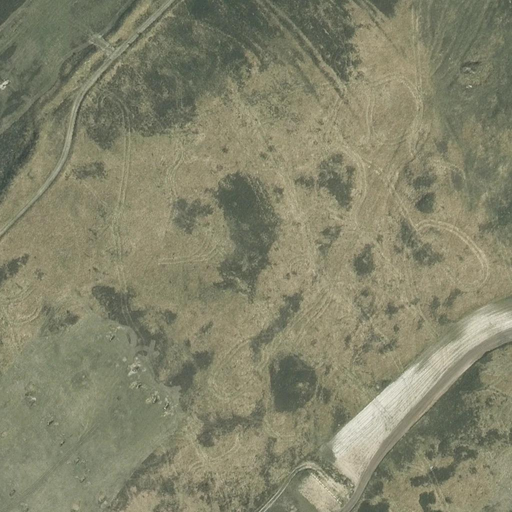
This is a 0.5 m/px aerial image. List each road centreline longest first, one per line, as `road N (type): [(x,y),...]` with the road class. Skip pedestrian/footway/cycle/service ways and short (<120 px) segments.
road 1 (track): [(0,233),(59,165),(85,91),(171,0)]
road 2 (track): [(348,511),(388,447),(474,361),(511,340)]
